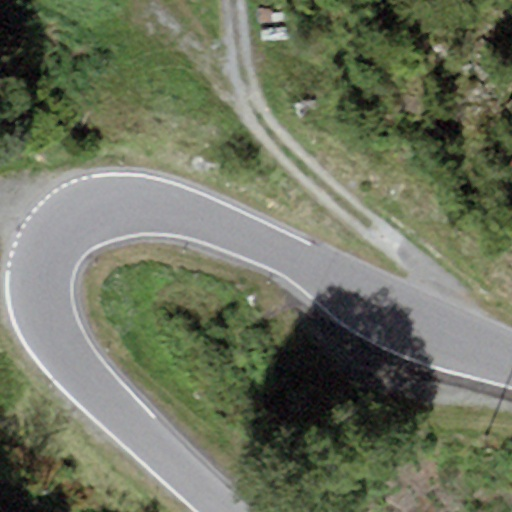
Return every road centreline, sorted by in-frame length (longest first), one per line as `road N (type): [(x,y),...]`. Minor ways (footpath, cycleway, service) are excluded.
road 1 (residential): [(240,511),(71,355),(48,315),(44,275),(51,245),(71,219),(96,206),(162,204),(511,354)]
road 2 (track): [(487,343),(241,72),(240,0)]
